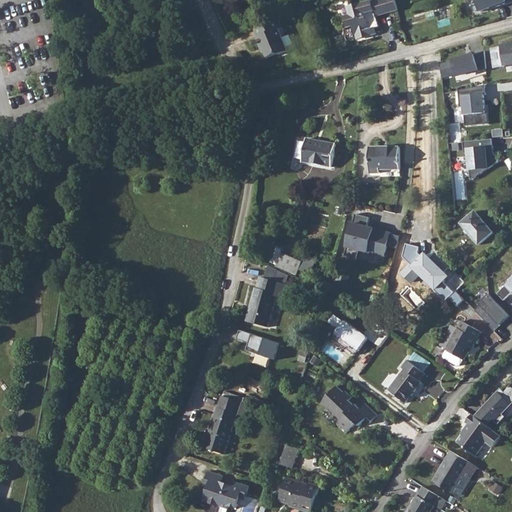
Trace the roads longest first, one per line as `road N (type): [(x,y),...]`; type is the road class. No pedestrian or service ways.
road 1 (residential): [(158,511),(156,498),(239,262),(253,182),(254,90)]
road 2 (residential): [(254,90),(511,23)]
road 3 (residential): [(511,341),(465,388),(374,511)]
road 4 (unknown): [(430,43),(432,236)]
